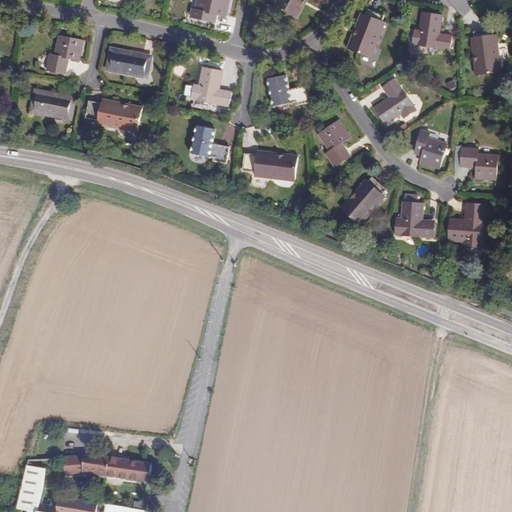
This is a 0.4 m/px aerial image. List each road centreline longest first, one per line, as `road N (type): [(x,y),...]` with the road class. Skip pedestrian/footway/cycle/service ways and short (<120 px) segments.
road 1 (secondary): [(236,235),(439,323)]
road 2 (secondary): [(444,301),(242,219)]
road 3 (residential): [(451,203),(394,173),(310,46)]
road 4 (track): [(439,323),(411,511)]
road 5 (secondary): [(114,177),(236,235)]
road 6 (secondary): [(242,219),(114,177)]
road 7 (residential): [(106,21),(236,53)]
